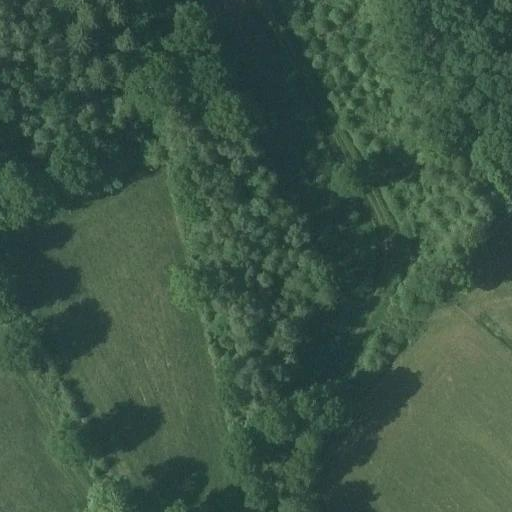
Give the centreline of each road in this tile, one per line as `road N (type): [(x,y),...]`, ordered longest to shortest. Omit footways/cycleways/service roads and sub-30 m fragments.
road 1 (track): [(264,0),(381,208),(385,286),(368,318)]
road 2 (track): [(368,318),(277,493),(256,511)]
road 3 (track): [(511,308),(420,325),(368,318)]
